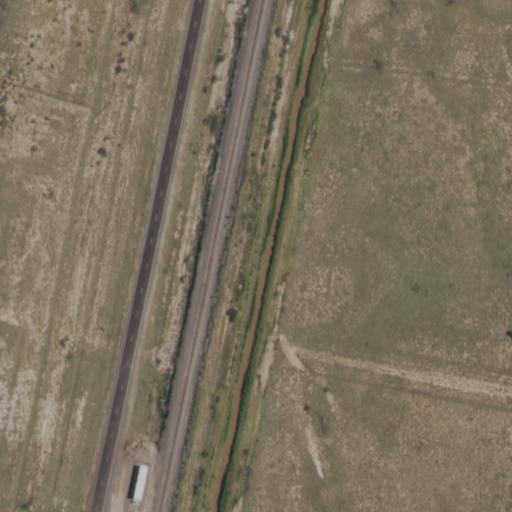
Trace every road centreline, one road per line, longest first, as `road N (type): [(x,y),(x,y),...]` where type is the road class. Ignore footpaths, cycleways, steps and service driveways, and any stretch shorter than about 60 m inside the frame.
road 1 (track): [(331,0),(227,511)]
road 2 (secondary): [(92,511),(195,0)]
road 3 (track): [(304,0),(202,511)]
